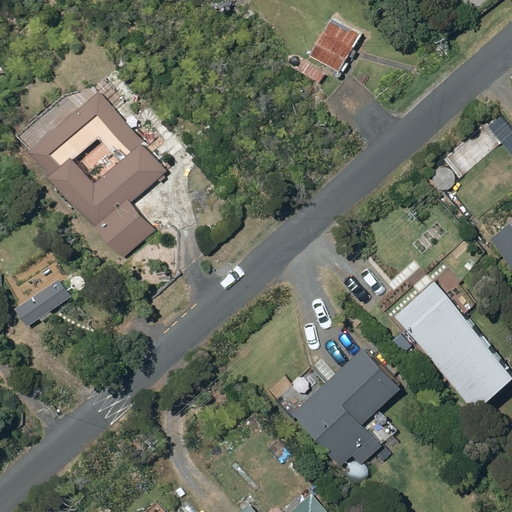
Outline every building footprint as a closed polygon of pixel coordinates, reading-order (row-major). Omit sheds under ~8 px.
[(316,57),(343,74),(366,35),(339,18),(316,57)] [(328,74),(309,62),(301,74),(320,86),(328,74)] [(157,227),(133,198),(170,166),(103,87),(33,147),(124,255),(157,227)] [(511,219),(494,235),(511,254),(511,219)] [(0,321),(12,337),(88,281),(65,249),(0,296),(0,321)] [(418,339),(482,408),(511,379),(511,362),(449,296),(463,283),(441,260),(389,309),(403,323),(386,339),(401,355),(418,339)] [(349,362),(376,396),(402,376),(374,341),(349,362)] [(294,410),(343,464),(357,451),(364,460),(386,441),(330,378),(294,410)] [(198,463),(183,476),(211,509),(226,496),(198,463)] [(333,511),(313,490),(288,511),(261,511),(252,501),(239,511),(333,511)]
